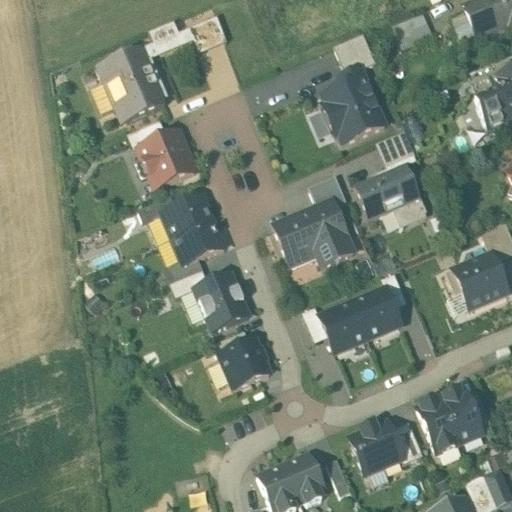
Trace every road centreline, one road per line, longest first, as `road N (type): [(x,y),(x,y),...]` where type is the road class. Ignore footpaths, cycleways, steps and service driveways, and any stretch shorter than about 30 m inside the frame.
road 1 (residential): [(511,334),(346,417),(303,412)]
road 2 (residential): [(228,220),(303,412)]
road 3 (residential): [(303,412),(231,460),(235,511)]
road 4 (residential): [(239,120),(271,198),(228,220)]
road 5 (residential): [(239,120),(202,136),(228,220)]
